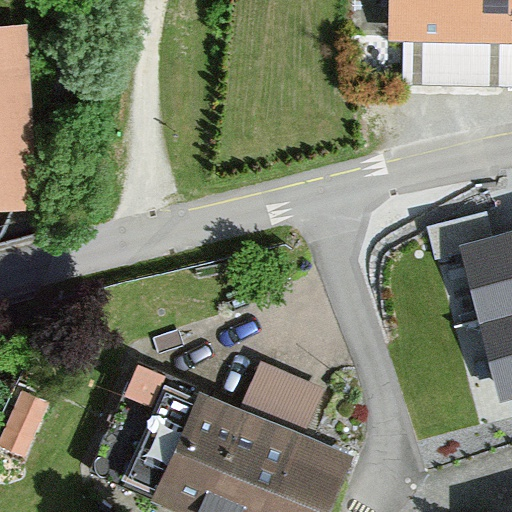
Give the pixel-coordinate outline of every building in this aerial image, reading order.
[(511,0),(391,0),(389,40),(511,41),(511,0)] [(0,208),(29,207),(25,148),(34,147),(26,21),(0,23),(0,208)] [(511,212),(461,225),(482,305),(511,297),(511,212)] [(511,297),(482,305),(503,384),(511,381),(511,297)] [(158,511),(325,511),(351,454),(190,385),(138,503),(158,511)]
